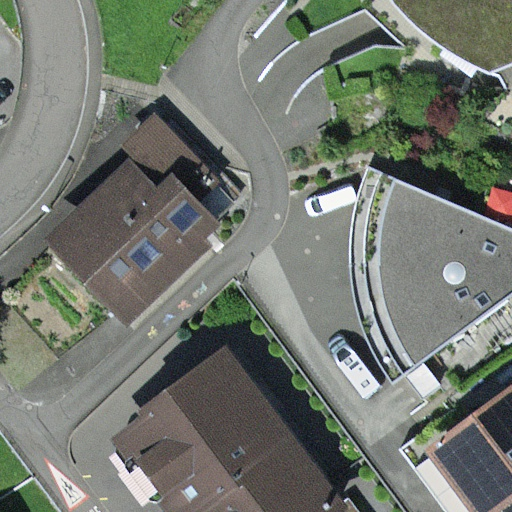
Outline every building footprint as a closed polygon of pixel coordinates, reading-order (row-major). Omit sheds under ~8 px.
[(511,0),(393,0),(412,29),(481,76),(511,59),(511,0)] [(168,189),(206,229),(234,203),(156,123),(129,149),(168,189)] [(391,387),(511,296),(511,229),(370,164),(353,216),(352,255),(351,276),(363,332),(391,387)] [(131,182),(71,241),(131,302),(206,229),(168,189),(160,197),(152,204),(131,182)] [(261,399),(230,357),(116,436),(173,511),(335,511),(340,509),(312,470),(261,399)] [(511,511),(511,396),(437,452),(464,489),(481,511),(511,511)]
